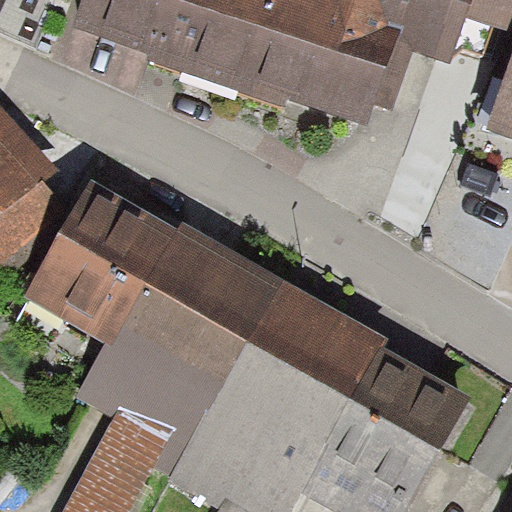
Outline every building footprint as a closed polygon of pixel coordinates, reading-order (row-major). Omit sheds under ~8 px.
[(511,0),(86,0),(74,32),(362,139),(369,122),(386,128),(409,66),(445,80),(463,33),(509,50),(511,41),(511,0)] [(511,41),(509,50),(477,131),(511,144),(511,41)] [(0,272),(68,214),(41,185),(57,172),(0,119),(0,272)] [(180,232),(96,185),(26,301),(111,349),(80,404),(112,421),(64,511),(140,511),(164,467),(174,472),(283,284),(184,227),(180,232)] [(390,340),(283,284),(174,472),(169,482),(223,511),(222,511),(304,511),(311,500),(304,496),(384,350),(390,340)] [(410,511),(472,402),(384,350),(304,496),(311,500),(331,511),(410,511)] [(511,511),(511,495),(501,511),(511,511)]
